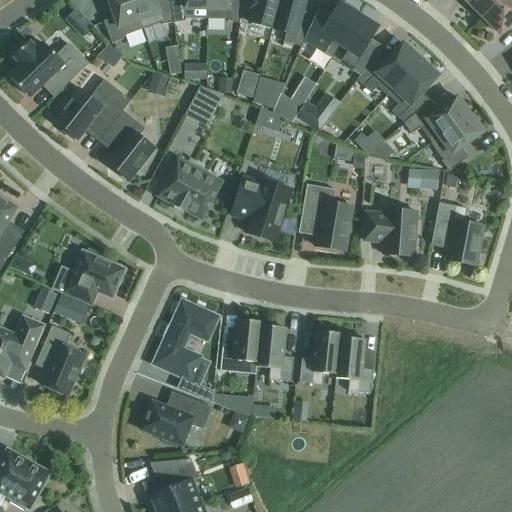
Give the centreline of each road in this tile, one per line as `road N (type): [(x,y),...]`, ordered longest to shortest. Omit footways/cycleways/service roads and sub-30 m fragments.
road 1 (residential): [(468,323),(294,297),(168,260)]
road 2 (residential): [(168,260),(156,239),(61,169),(0,111)]
road 3 (residential): [(99,435),(168,260)]
road 4 (residential): [(511,126),(449,46),(393,0)]
